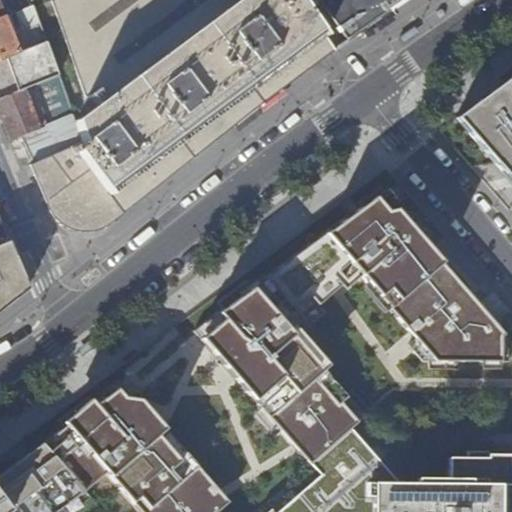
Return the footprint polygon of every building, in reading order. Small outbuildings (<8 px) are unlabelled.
[(93,233),(105,229),(258,109),(336,53),(298,0),(52,0),(51,1),(85,94),(94,88),(105,103),(92,113),(75,122),(82,143),(35,163),(32,164),(49,210),(55,219),(64,227),(73,231),(83,233),(93,233)] [(320,0),(349,43),(387,15),(408,0),(320,0)] [(0,19),(0,60),(18,53),(10,33),(15,31),(13,26),(8,28),(3,18),(0,19)] [(0,60),(0,100),(24,90),(58,76),(47,42),(18,53),(0,60)] [(511,77),(455,120),(511,184),(511,77)] [(0,100),(0,116),(11,142),(21,138),(24,137),(35,163),(82,143),(75,122),(73,116),(40,129),(24,90),(0,100)] [(380,196),(267,280),(304,321),(374,269),(445,366),(510,365),(510,342),(380,196)] [(0,312),(29,289),(0,221),(0,312)] [(317,464),(352,433),(281,338),(304,321),(267,280),(194,333),(317,464)] [(229,511),(125,385),(43,446),(58,464),(85,495),(100,511),(229,511)] [(326,483),(349,511),(511,511),(511,459),(488,459),(488,463),(450,462),(450,488),(400,487),(388,474),(381,480),(375,473),(382,468),(352,433),(317,464),(331,478),(326,483)] [(383,444),(370,454),(382,468),(394,457),(383,444)] [(58,464),(43,446),(31,455),(21,463),(0,478),(0,511),(62,511),(85,495),(58,464)] [(21,463),(31,455),(26,449),(16,457),(21,463)] [(349,511),(326,483),(322,479),(284,511),(349,511)]
